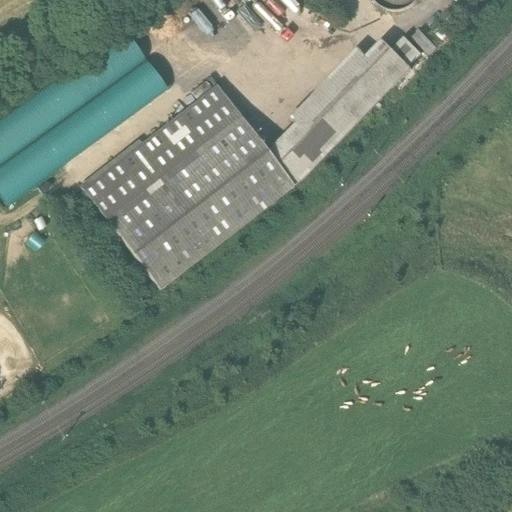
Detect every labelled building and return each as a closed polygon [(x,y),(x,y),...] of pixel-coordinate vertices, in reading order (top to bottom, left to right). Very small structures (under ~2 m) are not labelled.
[(250,0),(259,0),(274,10),(281,0),(293,9),(298,1),(297,0),(242,0),(248,4),(250,0)] [(372,0),(375,5),(385,11),(397,12),(408,9),(417,2),(417,0),(372,0)] [(265,150),(295,187),(410,71),(408,69),(421,56),(424,59),(435,49),(418,31),(407,42),(404,39),(391,51),(381,41),(365,58),(357,50),(285,121),(291,126),(265,150)] [(111,87),(0,163),(0,199),(4,205),(132,117),(111,87)] [(265,150),(216,87),(141,144),(138,141),(80,187),(161,291),(295,187),(265,150)]
